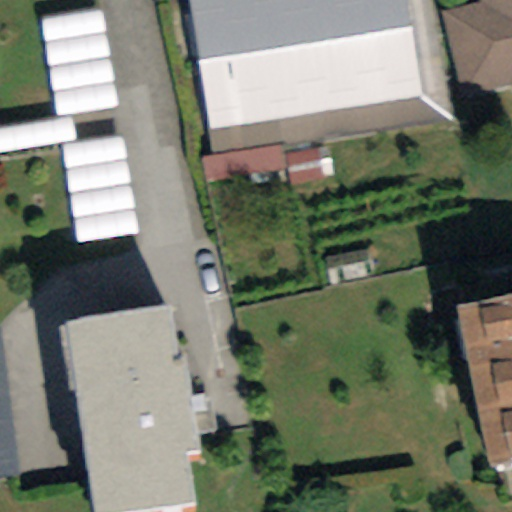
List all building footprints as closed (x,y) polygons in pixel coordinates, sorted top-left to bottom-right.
[(407,0),(187,0),(209,130),(423,94),(407,0)] [(511,0),(476,0),(477,1),(442,10),(461,96),(509,86),(511,90),(511,0)] [(110,24),(48,31),(60,128),(121,121),(110,24)] [(121,150),(69,159),(85,249),(137,240),(121,150)] [(511,293),(458,304),(487,465),(511,459),(511,293)] [(171,308),(64,324),(93,511),(141,511),(193,504),(184,453),(200,450),(185,356),(178,357),(171,308)] [(0,337),(0,474),(20,472),(0,337)]
